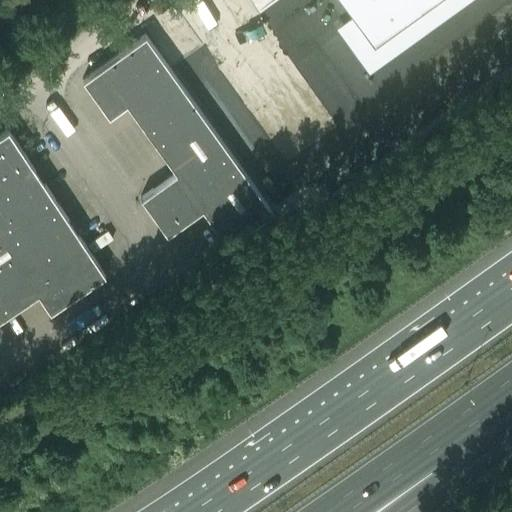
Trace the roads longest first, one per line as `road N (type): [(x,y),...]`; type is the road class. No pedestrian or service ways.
road 1 (unclassified): [(0,363),(139,282),(147,244),(34,81)]
road 2 (motorway): [(511,295),(202,511)]
road 3 (unclassified): [(295,215),(146,4)]
road 4 (motorway): [(333,511),(511,386)]
road 5 (motorway): [(396,511),(511,397)]
road 6 (unclassified): [(34,81),(146,4)]
